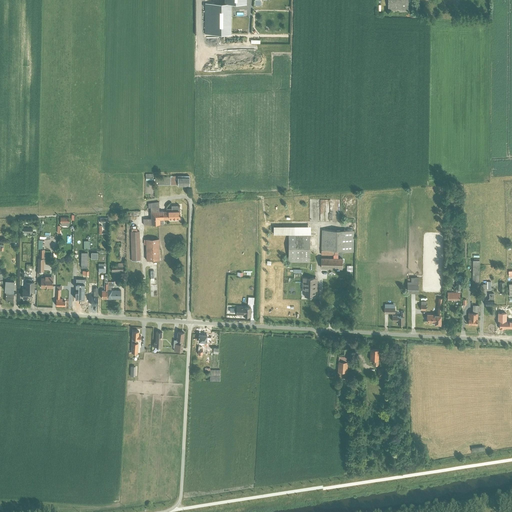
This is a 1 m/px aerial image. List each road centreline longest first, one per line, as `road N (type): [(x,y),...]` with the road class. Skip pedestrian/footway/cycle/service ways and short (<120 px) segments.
road 1 (unclassified): [(511,458),(170,510)]
road 2 (unclassified): [(189,322),(511,341)]
road 3 (unclassified): [(189,322),(179,498),(170,510)]
road 4 (unclassified): [(0,309),(189,322)]
